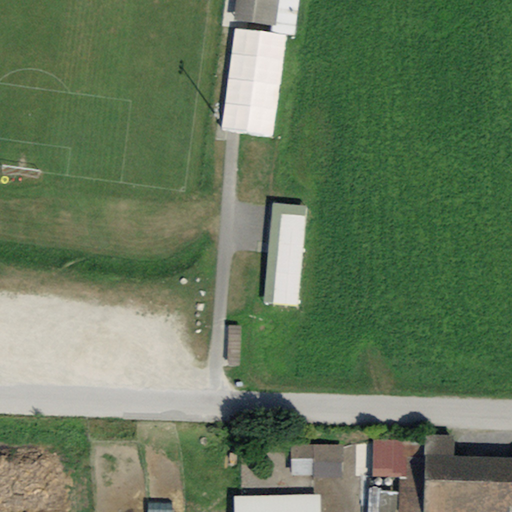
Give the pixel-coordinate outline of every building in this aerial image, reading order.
[(277,0),(235,0),(233,20),(275,25),(277,0)] [(285,39),(235,32),(222,130),(272,137),(285,39)] [(307,208),(270,205),(262,306),(299,309),(307,208)] [(376,444),(375,482),(410,483),(411,445),(376,444)] [(294,450),(294,482),(347,482),(347,450),(294,450)] [(511,511),(511,462),(426,459),(424,511),(511,511)] [(316,511),(316,499),(238,499),(237,511),(316,511)]
